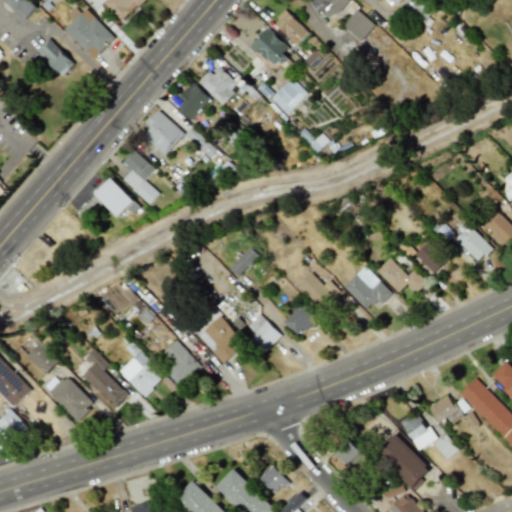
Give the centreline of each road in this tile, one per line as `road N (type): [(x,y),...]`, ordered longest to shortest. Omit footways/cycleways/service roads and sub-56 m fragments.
road 1 (secondary): [(0,486),(266,407),(511,302)]
road 2 (secondary): [(0,241),(212,0)]
road 3 (residential): [(357,511),(266,407)]
